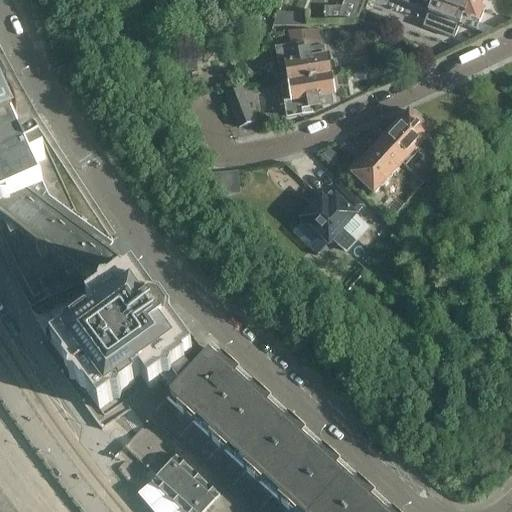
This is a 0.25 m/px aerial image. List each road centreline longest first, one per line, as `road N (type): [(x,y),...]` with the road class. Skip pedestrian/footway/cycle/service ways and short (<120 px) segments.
road 1 (residential): [(429,511),(142,249),(75,165),(0,12)]
road 2 (residential): [(205,110),(225,155),(277,148),(511,44)]
road 3 (residential): [(0,340),(121,511)]
